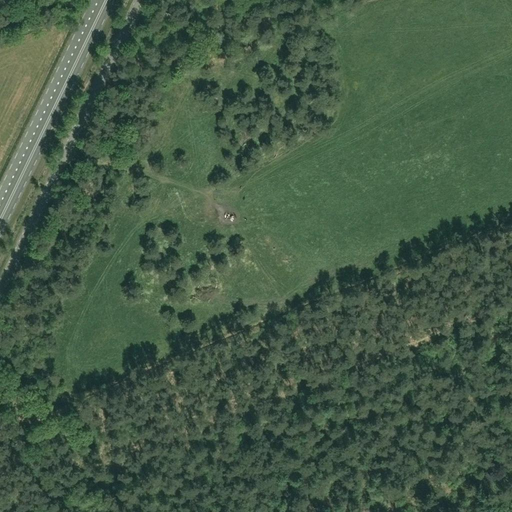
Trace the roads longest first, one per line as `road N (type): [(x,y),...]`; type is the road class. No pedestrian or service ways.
road 1 (unclassified): [(0,287),(138,0)]
road 2 (primary): [(0,215),(104,0)]
